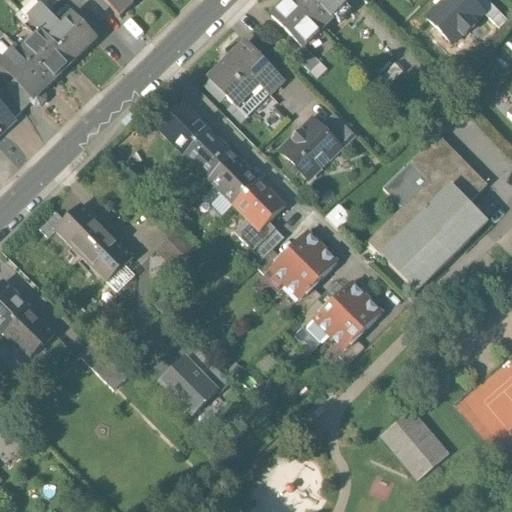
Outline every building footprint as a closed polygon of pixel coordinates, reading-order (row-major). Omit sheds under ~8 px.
[(63,0),(42,0),(53,10),(63,0)] [(101,0),(121,19),(134,6),(131,3),(134,0),(101,0)] [(318,29),(290,0),(271,19),(301,49),(302,50),(302,49),(321,32),(318,29)] [(341,0),(290,0),(318,29),(322,25),(329,18),(332,21),(348,6),(341,0)] [(359,0),(341,0),(348,6),(355,14),(365,5),(359,0)] [(483,16),(467,0),(446,0),(426,20),(452,46),(461,37),(463,38),(475,27),(473,25),(483,16)] [(97,41),(71,15),(59,27),(42,9),(29,22),(41,34),(72,65),(97,41)] [(72,65),(41,34),(21,54),(52,85),(62,75),(60,74),(69,65),(71,67),(72,65)] [(283,84),(245,45),(208,81),(247,120),(283,84)] [(319,66),(302,49),(302,50),(301,49),(292,58),(309,76),(319,66)] [(52,85),(21,54),(17,50),(0,66),(15,82),(15,81),(28,94),(28,95),(29,96),(29,102),(31,103),(30,104),(31,104),(35,108),(40,108),(45,103),(46,97),(43,95),(52,85)] [(28,94),(15,81),(15,82),(6,90),(22,114),(31,104),(30,104),(31,103),(29,102),(29,96),(28,95),(28,94)] [(22,114),(6,90),(0,95),(0,109),(13,122),(22,114)] [(184,106),(157,132),(184,158),(210,132),(184,106)] [(0,109),(0,135),(13,123),(13,122),(0,109)] [(357,140),(334,117),(326,125),(341,141),(335,148),(338,152),(341,155),(357,140)] [(313,124),(302,134),(297,137),(294,140),(292,144),(281,155),(307,182),(318,172),(320,174),(331,164),(329,162),(338,152),(335,148),(341,141),(326,125),(320,131),(313,124)] [(235,158),(210,132),(184,158),(209,184),(235,158)] [(438,138),(383,192),(401,211),(367,245),(380,258),(416,295),(487,225),(468,207),(487,188),(438,138)] [(135,154),(121,168),(128,175),(142,161),(135,154)] [(235,158),(209,184),(234,209),(260,183),(235,158)] [(286,209),(260,183),(234,209),(260,235),(286,209)] [(107,234),(81,208),(65,224),(55,233),(81,260),(107,234)] [(338,208),(325,221),(337,234),(351,221),(338,208)] [(56,215),(39,232),(48,240),(55,233),(65,224),(56,215)] [(107,234),(81,260),(107,286),(133,260),(107,234)] [(201,260),(176,235),(159,252),(184,277),(201,260)] [(281,261),(270,272),(285,287),(321,251),(306,236),(281,261)] [(321,251),(285,287),(300,302),(312,290),(337,266),(321,251)] [(272,253),(255,270),(264,278),(270,272),(281,261),(272,253)] [(29,312),(3,285),(0,288),(0,333),(4,337),(29,312)] [(325,312),(314,322),(329,337),(330,337),(366,302),(350,286),(325,312)] [(300,302),(295,307),(304,316),(316,304),(321,299),(312,290),(300,302)] [(366,302),(330,337),(345,353),(356,342),(381,317),(366,302)] [(304,316),(299,320),(308,329),(314,322),(325,312),(316,304),(304,316)] [(55,338),(29,312),(4,337),(30,364),(55,338)] [(329,337),(314,322),(308,329),(306,330),(306,333),(318,345),(321,345),(329,337)] [(345,353),(339,359),(347,368),(364,351),(356,342),(345,353)] [(126,381),(91,347),(79,359),(113,394),(126,381)] [(216,394),(184,361),(160,385),(192,417),(216,394)] [(442,375),(431,371),(427,382),(438,386),(442,375)] [(411,414),(380,440),(417,484),(432,471),(414,450),(430,437),(411,414)]
